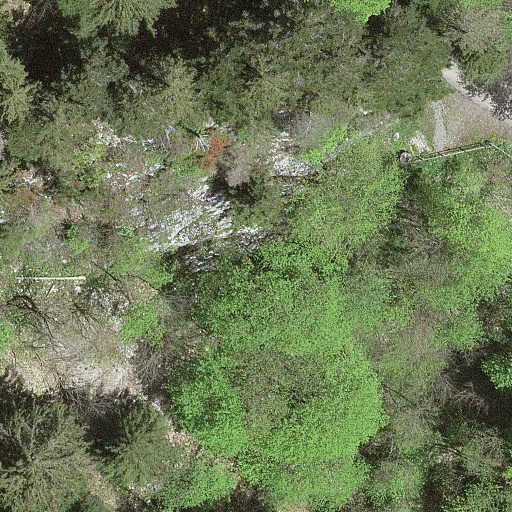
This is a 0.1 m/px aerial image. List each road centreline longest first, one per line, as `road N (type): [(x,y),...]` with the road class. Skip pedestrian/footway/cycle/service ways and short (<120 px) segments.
road 1 (unclassified): [(345,0),(432,41),(511,97)]
road 2 (unclassified): [(0,53),(176,0)]
